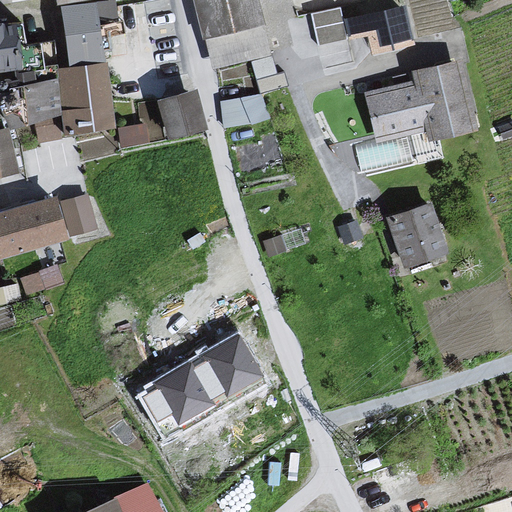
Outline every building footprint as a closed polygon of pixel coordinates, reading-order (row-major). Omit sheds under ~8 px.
[(79,0),(58,4),(71,70),(109,67),(102,25),(119,18),(116,0),(79,0)] [(258,0),(197,0),(213,67),(271,53),(258,0)] [(406,4),(343,18),(349,42),(370,37),(373,51),(414,42),(406,4)] [(21,23),(0,24),(0,68),(44,64),(41,42),(24,45),(21,23)] [(462,58),(414,69),(417,81),(365,93),(376,140),(424,128),(426,140),(478,128),(462,58)] [(116,130),(109,67),(71,70),(62,72),(59,81),(0,93),(0,103),(14,135),(64,124),(72,139),(116,130)] [(194,90),(158,99),(168,135),(204,125),(194,90)] [(260,93),(220,99),(223,130),(272,121),(260,93)] [(145,123),(118,128),(122,147),(148,142),(145,123)] [(0,181),(19,178),(8,131),(0,133),(0,181)] [(86,196),(61,203),(69,233),(95,226),(86,196)] [(54,198),(0,213),(0,253),(65,235),(54,198)] [(431,201),(386,217),(403,265),(448,250),(431,201)] [(58,260),(19,274),(25,290),(63,277),(58,260)] [(261,375),(239,338),(207,356),(210,362),(192,373),(189,367),(158,385),(160,388),(143,398),(158,421),(173,412),(179,424),(213,404),(209,397),(226,388),(229,394),(261,375)] [(171,511),(155,474),(72,511),(171,511)]
